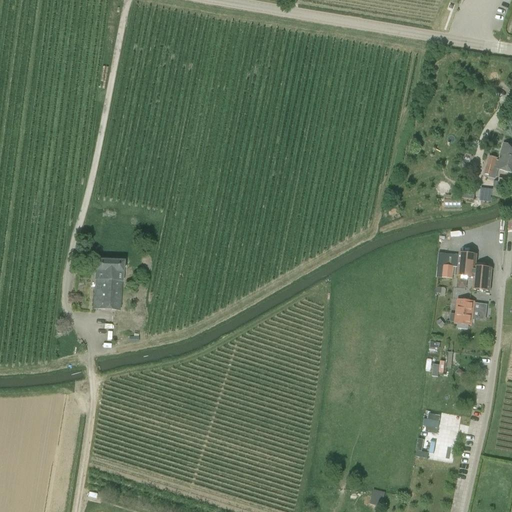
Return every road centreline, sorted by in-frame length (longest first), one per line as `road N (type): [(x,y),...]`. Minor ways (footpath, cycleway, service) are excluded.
road 1 (unclassified): [(76,511),(93,400),(89,357),(65,300),(127,0)]
road 2 (tertiary): [(511,50),(219,0)]
road 3 (unclassified): [(464,511),(487,410),(501,286)]
